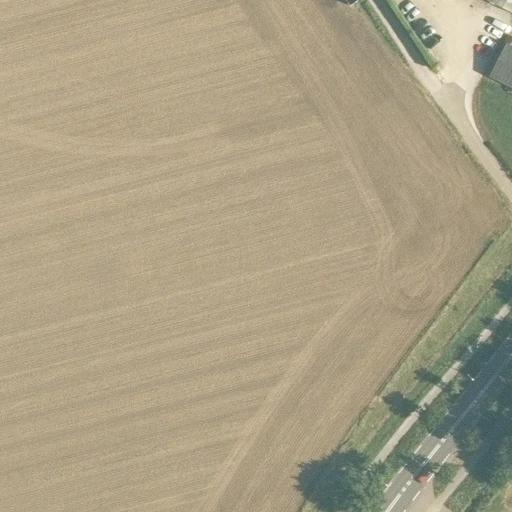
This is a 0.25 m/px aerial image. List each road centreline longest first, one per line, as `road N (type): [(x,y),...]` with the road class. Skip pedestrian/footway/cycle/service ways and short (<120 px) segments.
road 1 (track): [(371,0),(511,194)]
road 2 (secondary): [(388,511),(511,351)]
